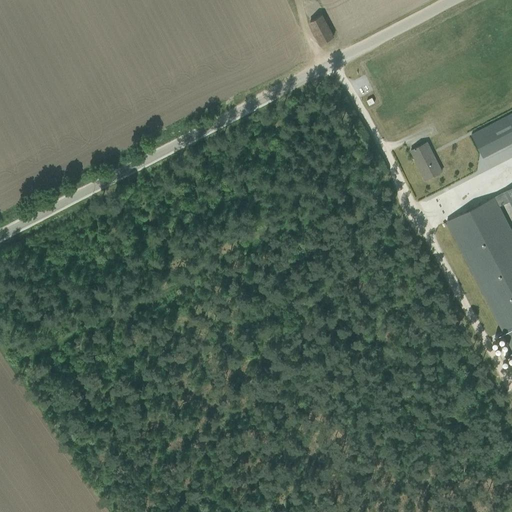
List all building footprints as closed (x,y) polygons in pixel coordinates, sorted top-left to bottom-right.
[(333,36),(321,15),(310,21),(321,43),(333,36)] [(467,85),(409,109),(414,121),(440,111),(443,118),(450,115),(454,124),(478,114),(467,85)] [(511,112),(471,133),(483,157),(511,141),(511,112)] [(426,180),(441,171),(427,142),(411,150),(426,180)] [(511,352),(511,227),(501,205),(509,201),(511,207),(511,186),(445,221),(511,352)]
